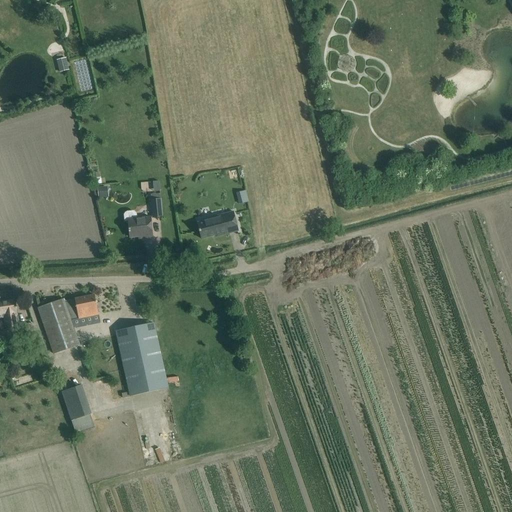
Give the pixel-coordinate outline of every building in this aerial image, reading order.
[(58,63),(59,71),(67,70),(66,62),(58,63)] [(221,175),(225,189),(246,185),(242,170),(221,175)] [(107,186),(97,187),(98,198),(108,197),(107,186)] [(160,194),(151,195),(151,199),(153,217),(162,217),(160,199),(160,194)] [(126,211),(124,214),(124,221),(129,221),(129,229),(129,232),(130,237),(132,237),(143,236),(143,238),(153,237),(152,227),(151,217),(137,218),(137,213),(135,212),(133,211),(126,211)] [(197,223),(198,229),(201,238),(216,235),(216,236),(239,230),(234,212),(211,217),(212,219),(197,223)] [(99,314),(95,294),(65,301),(71,320),(99,314)] [(64,299),(38,308),(54,354),(80,345),(71,320),(65,301),(64,299)] [(15,300),(0,301),(0,318),(4,318),(5,330),(12,329),(19,328),(16,309),(15,300)] [(116,331),(118,341),(130,396),(168,388),(153,323),(116,331)] [(34,335),(30,324),(22,327),(26,338),(34,335)] [(82,384),(61,391),(71,420),(91,414),(82,384)]
